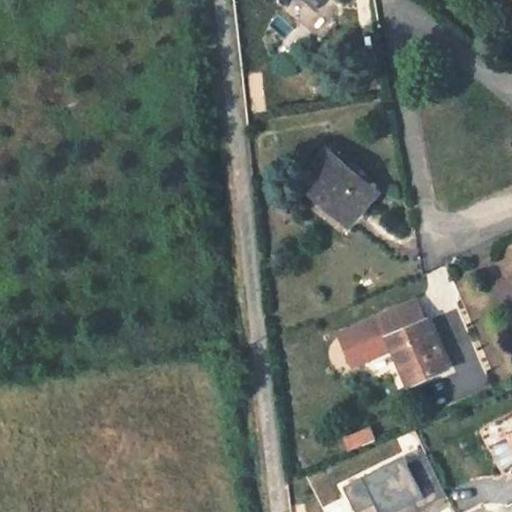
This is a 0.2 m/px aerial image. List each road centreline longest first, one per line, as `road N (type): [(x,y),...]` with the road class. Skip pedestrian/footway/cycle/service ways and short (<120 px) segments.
road 1 (residential): [(278,511),(249,334),(219,0)]
road 2 (residential): [(511,90),(392,10),(426,237),(511,203)]
